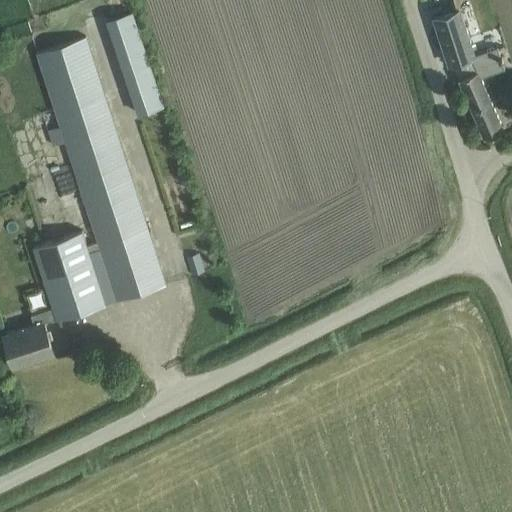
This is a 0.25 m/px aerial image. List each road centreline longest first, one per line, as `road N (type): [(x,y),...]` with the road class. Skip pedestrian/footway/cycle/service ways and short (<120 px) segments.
road 1 (unclassified): [(0,484),(488,244)]
road 2 (unclassified): [(465,175),(409,0)]
